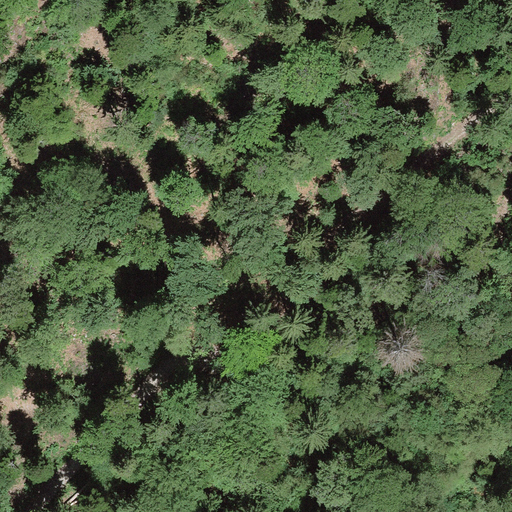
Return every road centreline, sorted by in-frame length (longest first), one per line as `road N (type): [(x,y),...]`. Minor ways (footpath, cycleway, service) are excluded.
road 1 (track): [(511,92),(377,194),(325,246),(292,286),(233,391)]
road 2 (track): [(35,511),(175,363),(202,355),(226,364),(233,391)]
road 3 (track): [(181,511),(233,391)]
